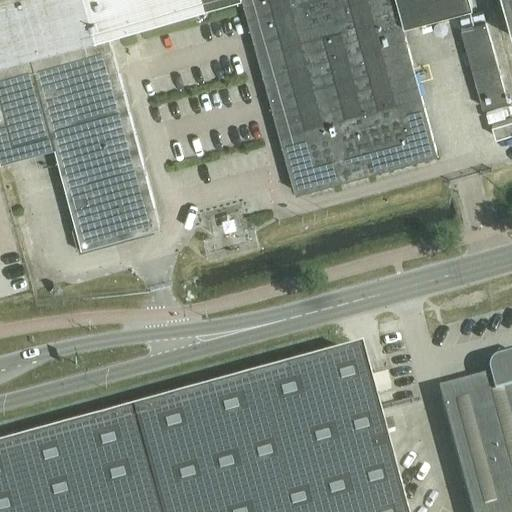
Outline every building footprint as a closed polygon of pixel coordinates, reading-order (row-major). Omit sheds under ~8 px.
[(72,228),(79,252),(135,237),(134,233),(160,226),(151,193),(108,31),(218,0),(242,0),(295,193),(437,154),(402,25),(472,6),(470,0),(0,0),(0,97),(12,142),(51,131),(67,193),(76,227),(72,228)] [(511,0),(503,0),(511,30),(511,0)] [(461,28),(483,108),(508,101),(486,22),(461,28)] [(496,138),(511,133),(511,121),(511,120),(492,126),(496,138)] [(363,358),(0,457),(0,511),(405,511),(375,401),(370,384),(363,358)] [(439,393),(471,511),(511,511),(511,360),(503,362),(503,363),(499,364),(496,365),(493,367),(492,369),(490,372),(489,374),(489,377),(490,379),(439,393)] [(384,423),(387,434),(395,432),(392,421),(384,423)]
